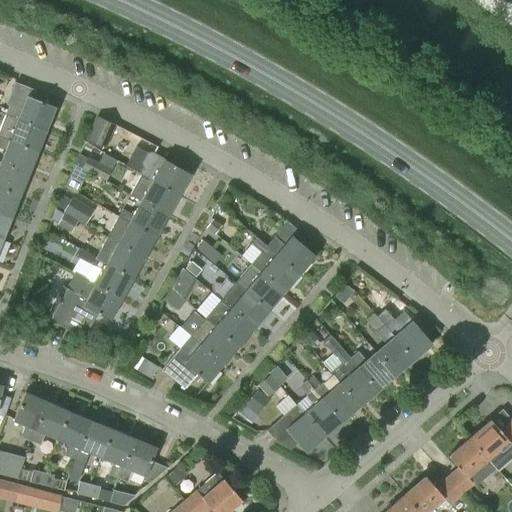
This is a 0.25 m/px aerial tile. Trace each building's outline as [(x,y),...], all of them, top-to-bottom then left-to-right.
[(54,107),(31,98),(34,91),(14,83),(6,104),(8,105),(5,114),(45,130),(54,107)] [(5,114),(0,127),(0,136),(36,151),(45,130),(5,114)] [(86,139),(104,147),(114,125),(96,117),(86,139)] [(36,151),(0,136),(0,148),(5,150),(0,163),(27,174),(36,151)] [(189,174),(164,159),(152,153),(149,153),(147,153),(142,162),(143,165),(143,167),(139,174),(140,174),(178,195),(189,174)] [(82,168),(106,181),(112,170),(87,157),(82,168)] [(27,174),(0,163),(0,162),(0,188),(19,196),(27,174)] [(178,195),(140,174),(129,195),(140,201),(167,215),(178,195)] [(76,193),(82,182),(70,176),(64,187),(76,193)] [(0,188),(0,215),(9,219),(19,196),(0,188)] [(62,193),(53,214),(60,217),(70,196),(62,193)] [(75,219),(83,203),(71,197),(62,212),(75,219)] [(122,209),(117,217),(154,238),(167,215),(140,201),(132,215),(122,209)] [(70,232),(77,221),(64,213),(58,224),(70,232)] [(0,215),(0,240),(1,240),(9,219),(0,215)] [(154,238),(117,217),(114,223),(105,238),(143,259),(154,238)] [(206,228),(214,234),(221,225),(213,219),(206,228)] [(286,221),(273,237),(265,246),(298,274),(314,255),(294,238),(299,232),(286,221)] [(260,252),(249,265),(282,293),(298,274),(265,246),(255,237),(250,244),(260,252)] [(143,259),(105,238),(95,258),(78,250),(77,251),(131,280),(143,259)] [(212,248),(203,240),(195,249),(205,257),(212,248)] [(73,272),(72,275),(119,301),(131,280),(77,251),(75,255),(102,270),(95,284),(73,272)] [(190,262),(185,268),(195,277),(200,270),(190,262)] [(249,265),(235,282),(268,310),(282,293),(249,265)] [(171,289),(185,302),(195,280),(181,268),(171,289)] [(65,288),(75,293),(61,318),(87,332),(97,313),(109,320),(119,301),(72,275),(65,288)] [(235,282),(219,300),(252,328),(268,310),(235,282)] [(344,304),(353,292),(345,286),(336,297),(344,304)] [(165,295),(163,298),(164,299),(176,310),(184,300),(171,289),(165,295)] [(252,328),(219,300),(205,318),(238,345),(252,328)] [(205,318),(189,336),(222,364),(238,345),(205,318)] [(412,322),(402,330),(390,318),(383,324),(412,359),(431,343),(412,322)] [(412,359),(383,324),(374,331),(385,344),(376,352),(394,374),(412,359)] [(349,357),(348,357),(329,335),(321,342),(340,364),(331,373),(358,405),(377,389),(349,357)] [(189,336),(179,348),(161,369),(184,389),(196,374),(206,383),(222,364),(189,336)] [(356,351),(349,357),(377,389),(394,374),(376,352),(365,362),(356,351)] [(151,378),(157,368),(144,360),(138,370),(151,378)] [(276,367),(269,372),(279,384),(285,378),(276,367)] [(358,405),(331,373),(332,375),(321,384),(321,383),(319,385),(313,377),(307,381),(341,420),(358,405)] [(269,375),(257,385),(267,396),(278,386),(269,375)] [(305,397),(294,406),(321,437),(341,420),(307,381),(306,382),(305,381),(297,387),(305,397)] [(254,415),(267,398),(256,389),(243,406),(254,415)] [(30,441),(46,402),(23,393),(12,420),(24,425),(19,436),(30,441)] [(46,402),(30,441),(39,445),(44,433),(56,438),(67,411),(46,402)] [(321,437),(294,406),(265,430),(275,441),(288,448),(296,442),(304,452),(321,437)] [(67,411),(56,438),(69,443),(64,455),(74,459),(90,421),(67,411)] [(468,438),(494,469),(501,476),(511,466),(511,465),(508,461),(509,460),(502,451),(509,444),(511,447),(511,421),(500,431),(490,419),(468,438)] [(112,430),(90,421),(74,459),(83,463),(88,451),(101,456),(112,430)] [(101,456),(98,462),(98,463),(109,468),(106,473),(117,478),(122,465),(133,439),(112,430),(101,456)] [(458,468),(446,477),(460,493),(471,484),(474,487),(494,469),(468,438),(447,456),(458,468)] [(133,439),(122,465),(117,478),(127,482),(130,475),(149,483),(167,467),(151,461),(156,449),(133,439)] [(0,474),(16,478),(24,457),(0,451),(0,474)] [(172,485),(186,473),(178,465),(165,476),(172,485)] [(39,484),(42,472),(32,470),(29,482),(39,484)] [(42,472),(39,484),(50,487),(53,475),(42,472)] [(183,501),(192,511),(203,511),(209,507),(213,511),(226,511),(240,500),(217,472),(183,501)] [(446,477),(434,488),(425,477),(403,495),(417,511),(425,511),(442,498),(447,504),(460,493),(446,477)] [(0,500),(13,504),(18,486),(0,481),(0,500)] [(86,496),(89,484),(78,481),(75,493),(86,496)] [(99,487),(89,484),(86,496),(96,499),(99,487)] [(37,489),(19,485),(15,500),(33,505),(37,489)] [(112,490),(109,501),(123,505),(135,495),(112,490)] [(417,511),(403,495),(383,511),(417,511)] [(192,511),(183,501),(172,511),(171,511),(169,511),(192,511)]
